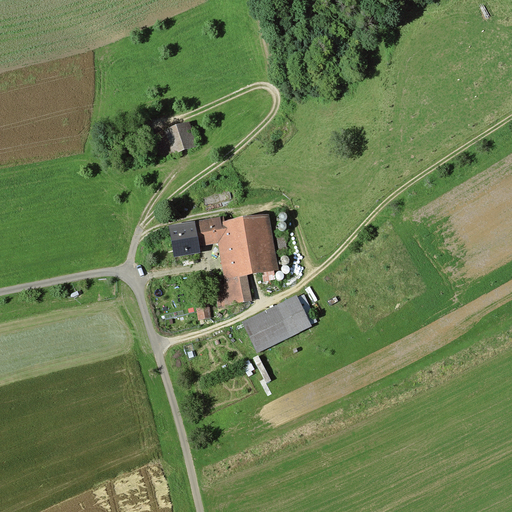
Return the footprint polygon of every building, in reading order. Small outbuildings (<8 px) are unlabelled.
[(191,126),(153,138),(161,160),(198,148),(191,126)] [(247,277),(278,271),(268,218),(222,227),(221,221),(194,226),(198,248),(220,244),(228,287),(215,290),(219,310),(252,303),(247,277)] [(198,248),(194,226),(171,230),(176,258),(199,253),(198,248)] [(297,302),(309,327),(318,323),(305,298),(297,302)] [(296,300),(244,325),(258,354),(310,329),(309,327),(297,302),(296,300)] [(209,301),(195,304),(199,321),(212,318),(209,301)]
